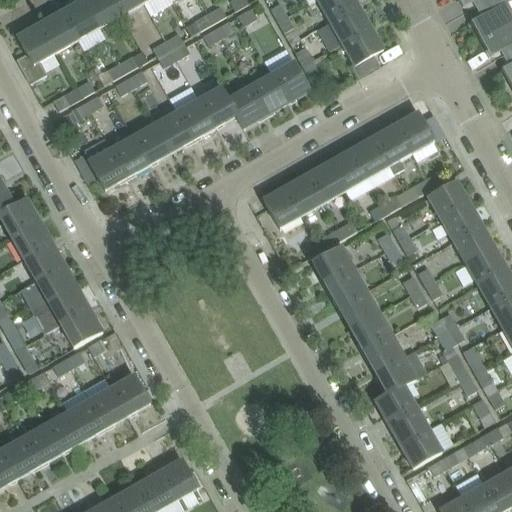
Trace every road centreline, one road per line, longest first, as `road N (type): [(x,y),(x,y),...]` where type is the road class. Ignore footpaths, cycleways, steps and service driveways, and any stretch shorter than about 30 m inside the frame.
road 1 (residential): [(389,511),(212,192)]
road 2 (residential): [(240,511),(98,252)]
road 3 (residential): [(212,192),(441,65)]
road 4 (residential): [(98,252),(0,77)]
road 5 (residential): [(511,191),(441,65)]
road 6 (residential): [(98,252),(212,192)]
